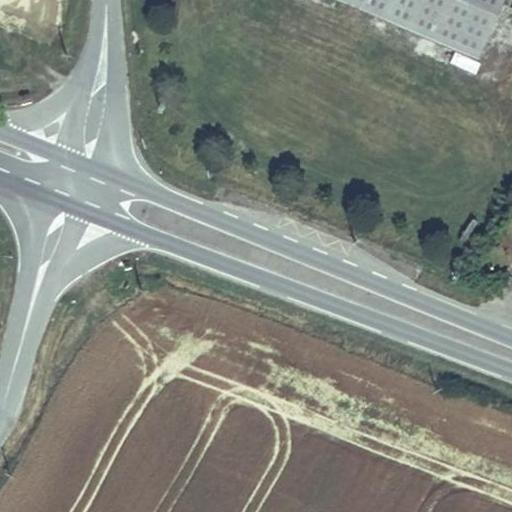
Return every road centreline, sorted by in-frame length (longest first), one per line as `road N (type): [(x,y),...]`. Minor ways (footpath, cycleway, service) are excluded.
road 1 (primary): [(511,337),(130,182)]
road 2 (primary): [(151,234),(511,374)]
road 3 (tertiary): [(113,131),(112,0)]
